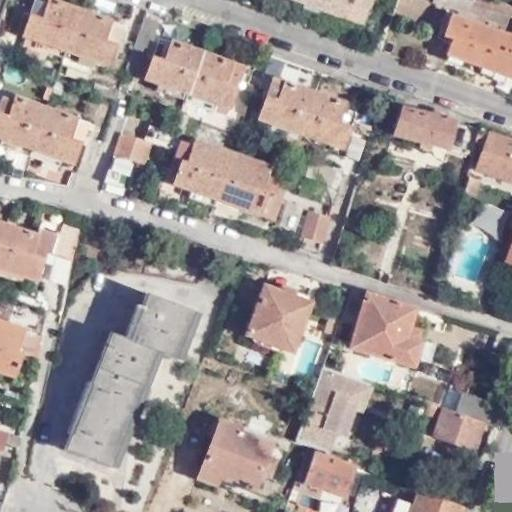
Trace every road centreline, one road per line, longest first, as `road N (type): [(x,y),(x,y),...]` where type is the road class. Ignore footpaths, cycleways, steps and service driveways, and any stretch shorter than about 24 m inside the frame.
road 1 (residential): [(89,206),(327,271),(511,333)]
road 2 (residential): [(174,0),(511,124)]
road 3 (unknown): [(249,250),(140,511)]
road 4 (unknown): [(15,511),(45,315)]
